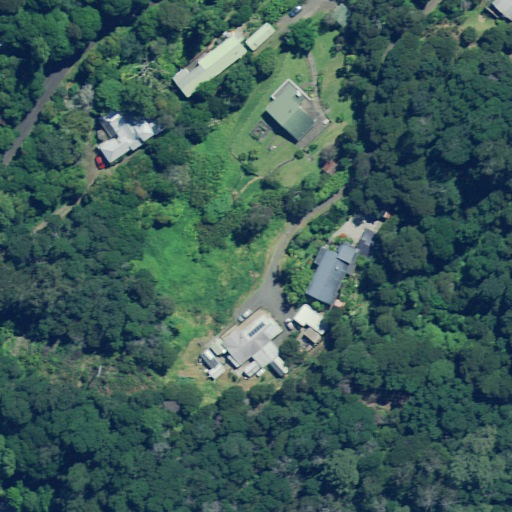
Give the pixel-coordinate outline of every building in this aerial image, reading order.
[(511,20),(511,19),(511,0),(494,0),(492,2),(511,20)] [(359,22),(342,4),(332,14),(349,32),(359,22)] [(275,32),(267,23),(246,42),(253,50),(275,32)] [(244,39),(234,27),(225,34),(228,38),(182,73),(181,71),(172,77),(187,97),(246,52),(239,42),(244,39)] [(313,100),(288,78),(271,97),(273,99),(265,108),(299,140),(316,122),(303,110),(313,100)] [(138,100),(119,112),(115,106),(97,117),(111,139),(100,146),(110,162),(168,125),(159,110),(148,117),(138,100)] [(384,237),(367,229),(355,254),(372,262),(384,237)] [(357,249),(343,243),(337,254),(327,250),(307,292),(332,304),(347,272),(352,274),(356,265),(351,262),(357,249)] [(330,322),(303,304),(294,319),(304,325),(305,323),(322,334),(330,322)] [(251,355),(255,359),(242,370),(249,379),(263,368),(281,353),(269,340),(281,330),(264,309),(239,330),(238,329),(222,342),(218,337),(208,345),(218,356),(227,348),(240,364),(251,355)] [(225,371),(219,363),(208,372),(214,379),(225,371)]
